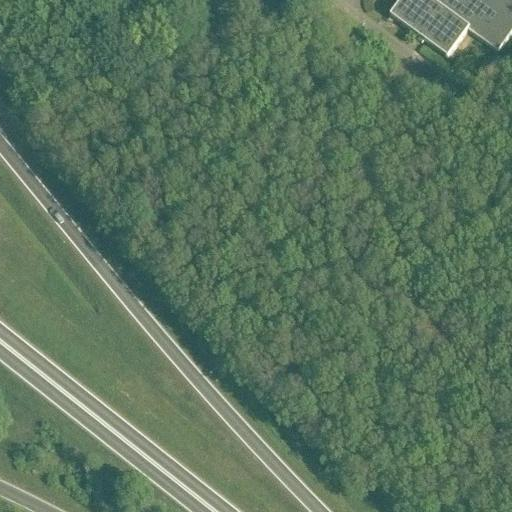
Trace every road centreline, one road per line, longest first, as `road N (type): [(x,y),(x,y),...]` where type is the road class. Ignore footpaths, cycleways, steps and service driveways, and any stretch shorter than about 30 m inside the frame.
road 1 (trunk): [(316,511),(0,146)]
road 2 (trunk): [(212,511),(0,342)]
